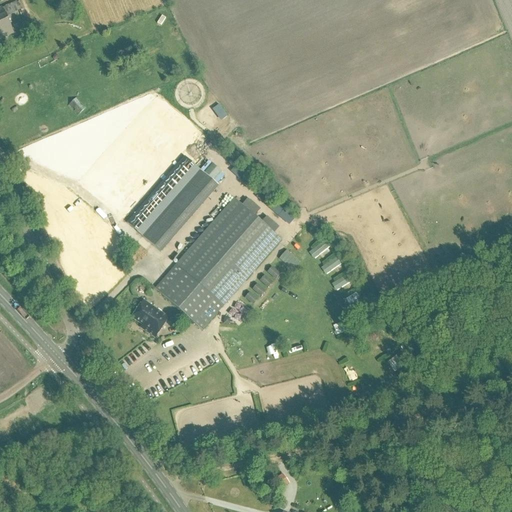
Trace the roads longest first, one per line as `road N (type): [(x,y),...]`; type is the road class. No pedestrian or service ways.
road 1 (track): [(393,511),(352,438),(511,401)]
road 2 (residential): [(55,354),(72,339),(67,320),(0,168)]
road 3 (primary): [(181,511),(55,354)]
